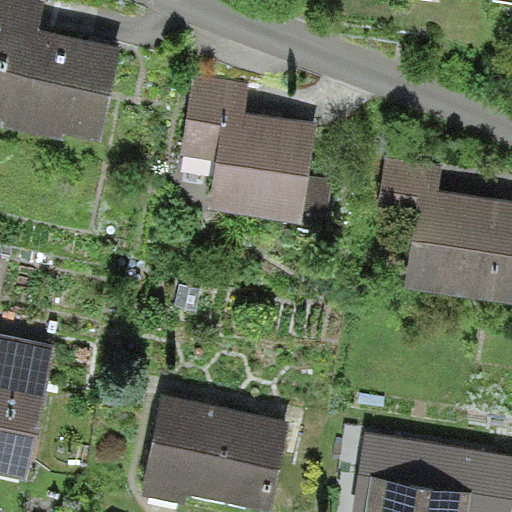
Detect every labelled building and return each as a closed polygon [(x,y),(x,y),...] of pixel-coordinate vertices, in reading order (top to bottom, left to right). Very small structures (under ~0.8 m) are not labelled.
[(94,127),(113,40),(33,22),(37,0),(0,0),(0,114),(51,126),(53,118),(94,127)] [(241,84),(189,75),(173,170),(202,174),(198,197),(293,213),(309,117),(237,105),(241,84)] [(453,162),(390,152),(383,198),(418,203),(407,273),(511,289),(511,193),(450,184),(453,162)] [(44,340),(0,328),(0,461),(13,465),(44,340)] [(281,413),(152,387),(135,476),(264,502),(281,413)] [(460,511),(465,481),(366,465),(357,511),(460,511)]
